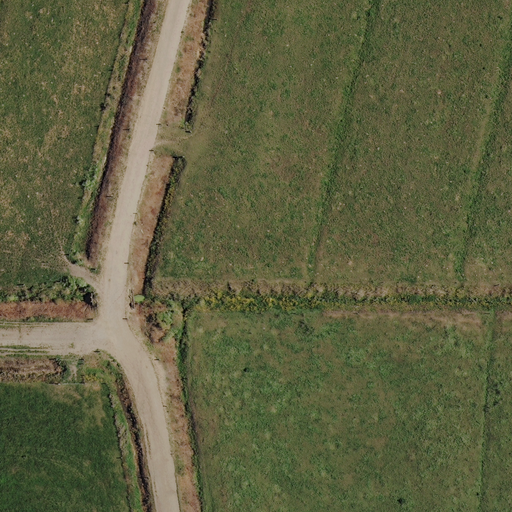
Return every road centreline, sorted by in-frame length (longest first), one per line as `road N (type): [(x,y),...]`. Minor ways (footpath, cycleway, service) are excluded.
road 1 (track): [(207,0),(133,334),(167,511)]
road 2 (track): [(0,334),(133,334)]
